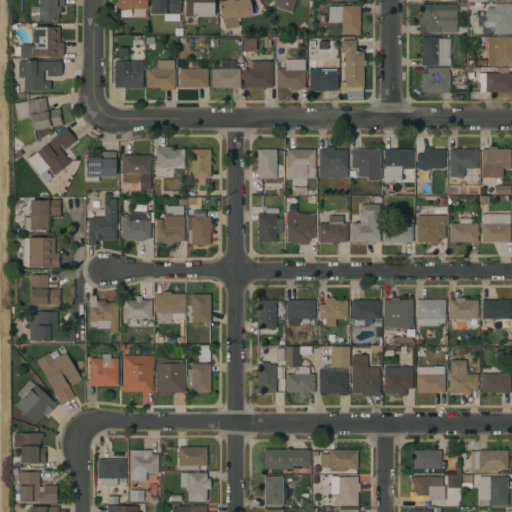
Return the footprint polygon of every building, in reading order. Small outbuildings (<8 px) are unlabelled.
[(63,0),(63,6),(60,6),(60,12),(58,12),(58,20),(29,21),(29,7),(38,6),(38,0),(63,0)] [(146,0),(146,10),(127,10),(127,9),(116,9),(116,0),(146,0)] [(179,0),(179,22),(164,22),(164,14),(150,14),(150,0),(179,0)] [(213,0),(213,16),(184,16),(184,0),(213,0)] [(227,0),(249,0),(250,3),(249,3),(251,15),(239,17),(240,20),(237,21),(239,26),(225,29),(219,2),(227,0)] [(273,0),(295,0),(292,12),(277,8),(277,7),(272,6),(273,0)] [(456,4),(456,32),(418,32),(418,17),(421,17),(421,4),(456,4)] [(511,33),(493,33),(493,27),(482,27),(482,25),(482,20),(486,20),(486,8),(493,8),(493,4),(511,4),(511,33)] [(359,34),(340,34),(340,23),(328,23),(328,6),(340,6),(359,6),(359,34)] [(59,42),(62,42),(62,57),(48,57),(48,56),(19,56),(19,45),(29,45),(29,46),(32,46),(32,27),(59,27),(59,42)] [(192,47),(177,47),(178,36),(192,37),(192,47)] [(145,45),(145,37),(153,37),(153,45),(145,45)] [(421,37),(440,37),(440,39),(449,39),(449,65),(420,65),(421,37)] [(511,65),(487,65),(487,37),(511,37),(511,65)] [(242,38),(255,38),(255,51),(242,51),(242,38)] [(317,39),(332,39),(332,52),(317,52),(317,39)] [(355,40),(355,52),(363,52),(363,60),(365,60),(365,66),(363,66),(363,88),(344,88),(344,60),(339,60),(339,52),(341,52),(341,40),(355,40)] [(117,57),(117,48),(126,48),(126,57),(117,57)] [(276,69),(284,69),(284,59),(303,59),(303,69),(304,69),(304,88),(298,88),(298,90),(289,90),(289,88),(276,88),(276,69)] [(337,91),(330,91),(330,90),(309,91),(308,59),(316,59),(316,69),(317,69),(317,59),(337,59),(337,91)] [(61,77),(46,77),(46,70),(43,70),(43,81),(48,81),(48,89),(43,89),(43,91),(22,91),(22,78),(17,78),(17,62),(22,62),(22,61),(35,61),(41,61),(41,60),(61,60),(61,77)] [(239,68),(239,88),(210,88),(210,69),(220,69),(220,60),(234,60),(237,68),(239,68)] [(272,88),(243,88),(243,68),(248,68),(248,61),(252,61),(252,60),(264,60),(264,61),(272,61),(272,88)] [(142,88),(114,87),(114,61),(142,61),(142,88)] [(174,61),(174,87),(173,87),(173,90),(160,90),(160,88),(146,88),(146,69),(156,69),(156,61),(174,61)] [(448,67),(448,73),(449,73),(449,92),(420,92),(420,73),(427,73),(427,67),(448,67)] [(511,92),(479,92),(479,82),(477,82),(477,73),(498,73),(498,67),(511,67),(511,70),(508,70),(508,73),(511,73),(511,92)] [(207,84),(203,84),(203,87),(178,87),(178,69),(197,69),(197,68),(200,68),(200,69),(207,69),(207,84)] [(47,111),(59,109),(62,125),(32,130),(29,118),(16,120),(13,103),(44,97),(47,111)] [(64,150),(60,145),(57,147),(70,162),(54,175),(48,168),(39,175),(27,160),(36,152),(35,152),(45,144),(46,144),(50,141),(50,140),(65,128),(75,141),(64,150)] [(170,147),(170,149),(184,149),(183,168),(155,168),(155,147),(170,147)] [(325,149),(325,147),(333,147),(333,149),(346,149),(346,177),(318,177),(318,149),(325,149)] [(444,168),(426,168),(426,169),(423,169),(423,168),(416,168),(416,154),(422,154),(422,149),(423,149),(423,147),(431,147),(431,149),(444,149),(444,168)] [(481,177),(480,149),(487,149),(487,147),(496,147),(496,149),(510,149),(510,168),(502,168),(502,177),(481,177)] [(210,149),(210,178),(204,178),(204,185),(190,185),(190,171),(190,167),(190,149),(210,149)] [(275,149),(275,164),(281,164),(281,178),(257,178),(256,149),(275,149)] [(314,149),(314,178),(286,178),(286,149),(314,149)] [(379,149),(379,181),(366,181),(366,177),(357,177),(357,169),(350,169),(350,149),(379,149)] [(412,149),(412,168),(400,168),(400,180),(394,180),(394,181),(391,181),(384,181),(384,169),(383,169),(383,149),(412,149)] [(477,149),(477,168),(463,168),(463,177),(459,177),(459,178),(456,178),(456,177),(448,177),(448,149),(477,149)] [(99,155),(99,152),(115,152),(115,164),(114,164),(114,177),(93,177),(93,178),(88,178),(88,177),(85,177),(85,157),(86,157),(86,155),(99,155)] [(150,155),(150,191),(138,190),(138,183),(121,183),(121,155),(150,155)] [(291,181),(305,181),(305,194),(291,194),(291,181)] [(367,185),(367,195),(349,196),(349,185),(367,185)] [(510,185),(510,194),(495,195),(495,185),(510,185)] [(458,194),(447,194),(447,187),(458,186),(458,194)] [(479,204),(479,196),(488,196),(488,204),(479,204)] [(116,236),(102,236),(102,238),(95,238),(95,245),(88,245),(87,217),(103,217),(103,203),(108,203),(108,199),(115,199),(116,236)] [(60,216),(48,216),(48,230),(29,230),(29,229),(23,229),(23,217),(30,217),(30,216),(29,216),(29,200),(59,200),(60,216)] [(351,223),(360,223),(360,217),(359,217),(359,204),(379,204),(378,223),(379,223),(379,242),(373,242),(373,245),(364,245),(364,242),(351,242),(351,223)] [(182,206),(182,217),(183,217),(183,241),(177,241),(177,245),(176,245),(176,247),(168,247),(168,245),(155,245),(155,226),(163,226),(163,216),(165,216),(165,206),(182,206)] [(297,212),(297,214),(314,214),(314,238),(308,238),(308,242),(307,242),(307,245),(299,245),(299,242),(286,242),(286,223),(284,223),(284,215),(286,215),(286,213),(297,212)] [(150,238),(143,238),(143,241),(135,241),(135,239),(121,239),(121,216),(128,216),(128,213),(149,213),(150,238)] [(257,242),(257,214),(275,214),(275,218),(282,218),(282,233),(275,233),(275,242),(257,242)] [(481,242),(481,214),(509,214),(509,242),(481,242)] [(444,215),(444,216),(446,216),(446,225),(444,225),(444,238),(438,238),(438,242),(437,242),(437,244),(429,244),(429,242),(416,242),(416,215),(444,215)] [(209,223),(212,223),(212,232),(209,232),(209,245),(191,245),(191,233),(186,233),(186,217),(191,217),(209,216),(209,223)] [(347,242),(318,242),(318,223),(328,223),(328,216),(342,216),(342,223),(346,223),(347,242)] [(477,223),(477,242),(448,242),(448,223),(459,223),(459,218),(474,218),(474,223),(477,223)] [(412,242),(383,242),(383,224),(402,223),(402,222),(405,222),(405,223),(411,223),(412,242)] [(22,238),(54,238),(54,252),(59,253),(59,267),(21,267),(22,238)] [(47,275),(47,289),(59,289),(59,305),(44,305),(29,304),(29,275),(47,275)] [(161,294),(161,291),(170,291),(170,294),(183,294),(183,319),(171,320),(171,323),(156,323),(156,314),(155,314),(155,294),(161,294)] [(209,294),(209,322),(191,323),(191,316),(189,316),(189,313),(191,313),(190,294),(209,294)] [(95,296),(95,300),(104,300),(104,302),(117,302),(117,333),(109,333),(109,328),(96,328),(96,321),(88,321),(88,307),(89,307),(89,296),(95,296)] [(134,300),(134,296),(141,296),(141,300),(151,300),(151,327),(122,327),(122,300),(134,300)] [(476,319),(448,319),(448,300),(455,300),(455,297),(463,297),(463,300),(477,300),(476,319)] [(346,319),(335,319),(335,327),(323,327),(323,319),(318,319),(318,304),(324,304),(324,300),(325,300),(325,298),(333,298),(334,300),(346,300),(346,319)] [(412,327),(383,327),(383,300),(390,300),(390,298),(398,298),(398,300),(412,300),(412,327)] [(256,300),(275,300),(275,319),(276,319),(276,321),(275,321),(275,328),(256,328),(256,300)] [(314,300),(314,319),(306,319),(306,321),(303,321),(303,322),(299,322),(299,325),(287,325),(287,319),(285,319),(285,300),(314,300)] [(379,300),(379,318),(372,318),(372,323),(370,323),(369,326),(366,326),(351,326),(351,319),(350,319),(351,300),(379,300)] [(444,300),(444,319),(443,319),(443,321),(445,321),(445,323),(443,323),(443,325),(416,325),(416,319),(415,319),(416,300),(444,300)] [(509,300),(509,319),(481,319),(481,300),(509,300)] [(29,311),(30,311),(30,307),(55,307),(55,311),(56,311),(56,324),(74,324),(74,341),(56,341),(56,340),(29,340),(29,311)] [(393,345),(393,335),(395,335),(395,337),(403,337),(403,335),(406,335),(406,337),(411,337),(411,345),(393,345)] [(198,361),(198,345),(208,345),(208,350),(209,350),(209,361),(198,361)] [(298,367),(284,367),(284,347),(311,346),(311,355),(298,355),(298,367)] [(349,367),(331,367),(331,346),(348,346),(349,367)] [(52,360),(64,353),(77,374),(78,374),(80,378),(68,386),(74,396),(60,404),(53,392),(35,360),(48,353),(52,360)] [(88,358),(101,358),(101,354),(109,354),(109,358),(117,358),(117,385),(88,385),(88,358)] [(151,355),(151,357),(153,357),(153,358),(154,358),(154,367),(153,367),(153,375),(151,375),(151,391),(122,392),(121,356),(151,355)] [(363,395),(363,392),(351,392),(351,374),(351,355),(367,355),(367,367),(378,367),(378,374),(379,374),(379,393),(381,395),(363,395)] [(183,392),(155,392),(155,363),(157,363),(157,359),(182,359),(182,363),(183,363),(183,392)] [(465,360),(465,374),(477,374),(477,389),(470,389),(470,393),(469,393),(469,395),(461,395),(461,393),(448,393),(448,374),(450,374),(450,360),(465,360)] [(209,392),(191,392),(191,387),(185,387),(185,376),(186,376),(186,369),(190,369),(190,364),(209,364),(209,392)] [(276,392),(256,392),(256,365),(275,364),(276,392)] [(412,367),(412,389),(406,389),(406,392),(404,394),(397,394),(396,393),(383,393),(383,367),(399,367),(402,365),(405,365),(406,367),(412,367)] [(416,393),(415,374),(416,374),(416,367),(426,367),(433,367),(433,366),(443,366),(443,374),(444,374),(444,392),(416,393)] [(298,368),(308,368),(309,374),(314,374),(314,392),(307,393),(307,396),(298,396),(298,392),(286,393),(285,374),(294,374),(294,370),(298,370),(298,368)] [(333,374),(346,374),(347,393),(345,393),(345,395),(337,395),(337,392),(318,393),(318,369),(333,369),(333,374)] [(497,374),(497,373),(502,373),(502,374),(509,374),(509,393),(481,393),(481,374),(497,374)] [(29,380),(33,384),(34,384),(52,401),(56,405),(46,415),(43,413),(33,424),(13,405),(20,397),(16,393),(29,380)] [(42,433),(42,438),(39,438),(39,447),(44,447),(45,463),(31,463),(19,463),(19,447),(12,448),(12,433),(42,433)] [(206,447),(206,465),(197,466),(197,470),(178,470),(178,466),(177,466),(177,447),(206,447)] [(309,450),(309,466),(299,466),(299,470),(292,470),(292,468),(285,468),(285,470),(282,470),(282,469),(263,469),(263,449),(309,450)] [(157,473),(145,473),(145,481),(129,481),(129,473),(129,454),(130,454),(130,450),(150,450),(150,454),(157,454),(157,473)] [(328,450),(357,450),(357,469),(345,468),(345,471),(331,471),(331,469),(319,469),(320,454),(328,454),(328,450)] [(440,450),(440,461),(441,461),(441,460),(443,460),(443,461),(445,461),(445,474),(412,474),(412,450),(440,450)] [(507,450),(507,469),(495,469),(495,472),(489,472),(489,473),(488,473),(488,472),(478,472),(478,469),(460,469),(460,453),(469,453),(469,451),(478,451),(478,450),(507,450)] [(125,459),(125,478),(116,478),(116,485),(100,485),(100,478),(97,478),(97,459),(125,459)] [(461,474),(461,470),(472,470),(471,475),(471,483),(461,483),(461,474)] [(38,492),(42,492),(42,485),(56,485),(56,502),(37,502),(37,501),(12,501),(12,488),(17,488),(17,471),(38,471),(38,492)] [(181,473),(195,473),(195,472),(197,472),(198,473),(206,473),(206,479),(209,479),(209,489),(206,489),(206,501),(187,502),(187,490),(186,490),(186,488),(187,488),(187,487),(181,487),(181,473)] [(412,477),(442,477),(442,476),(459,476),(458,506),(431,506),(431,505),(412,505),(412,477)] [(263,477),(282,477),(282,489),(286,489),(287,496),(282,496),(282,505),(264,505),(263,477)] [(357,477),(357,484),(359,483),(359,492),(357,492),(357,505),(335,505),(335,494),(330,494),(330,477),(357,477)] [(507,505),(489,505),(489,506),(477,506),(478,477),(507,477),(507,505)] [(128,490),(143,490),(143,501),(128,501),(128,490)] [(107,504),(106,496),(117,496),(117,503),(107,504)]
